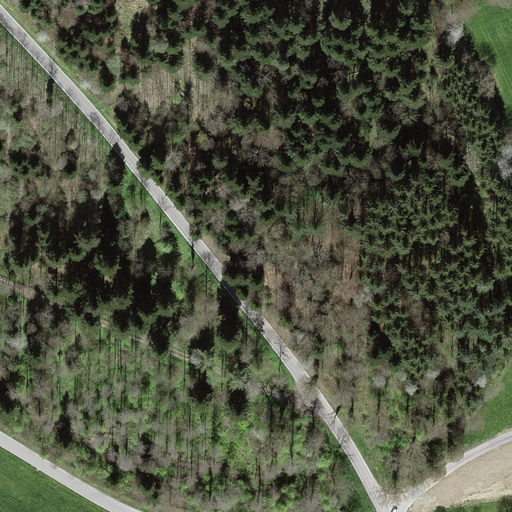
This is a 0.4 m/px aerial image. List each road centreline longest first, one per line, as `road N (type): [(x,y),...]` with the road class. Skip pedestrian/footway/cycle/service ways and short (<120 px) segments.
road 1 (unclassified): [(15,0),(90,84),(290,360),(384,511)]
road 2 (track): [(0,281),(322,412)]
road 3 (unclassified): [(0,439),(125,511)]
road 4 (unclassified): [(511,437),(443,473),(405,499),(400,511)]
